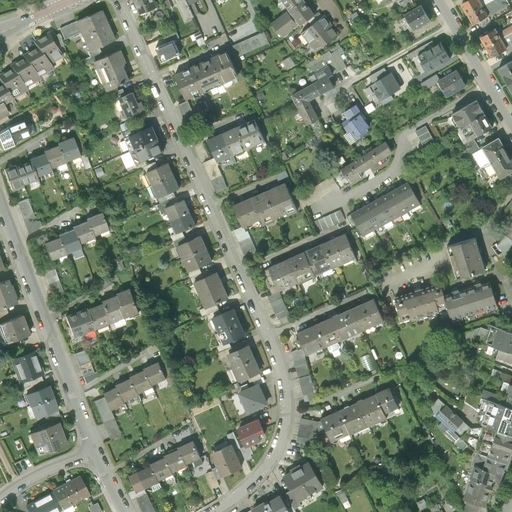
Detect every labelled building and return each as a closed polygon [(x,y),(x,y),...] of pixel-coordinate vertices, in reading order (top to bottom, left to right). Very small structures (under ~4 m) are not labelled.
[(153,0),(131,0),(139,16),(157,8),(153,0)] [(168,0),(167,0),(163,2),(167,11),(172,9),(168,0)] [(185,0),(178,0),(175,2),(184,22),(193,17),(193,16),(188,6),(185,0)] [(279,0),(299,27),(308,21),(315,16),(303,0),(279,0)] [(411,0),(403,0),(398,3),(402,9),(413,3),(411,0)] [(469,0),(461,5),(466,15),(482,6),(480,3),(478,0),(469,0)] [(493,0),(482,6),(486,13),(508,0),(493,0)] [(198,13),(194,3),(188,6),(193,16),(198,13)] [(421,6),(404,16),(405,18),(411,28),(414,32),(431,22),(421,6)] [(482,6),(466,15),(472,25),(488,16),(486,13),(482,6)] [(345,19),(350,16),(353,15),(350,10),(342,15),(345,19)] [(100,11),(74,23),(78,33),(87,52),(98,47),(113,40),(100,11)] [(287,12),(271,24),(282,38),(297,26),(287,12)] [(308,21),(311,26),(322,17),(319,13),(315,16),(308,21)] [(350,16),(353,21),(359,18),(356,13),(353,15),(350,16)] [(311,26),(301,34),(308,44),(332,25),(325,16),(322,17),(311,26)] [(411,28),(405,18),(399,21),(405,32),(411,28)] [(64,39),(78,33),(74,23),(59,29),(64,39)] [(332,25),(308,44),(316,53),(339,34),(332,25)] [(498,35),(501,39),(510,34),(511,33),(511,25),(503,31),(504,32),(498,35)] [(495,29),(479,38),(485,49),(501,39),(498,35),(495,29)] [(269,43),(264,32),(231,47),(236,58),(269,43)] [(49,33),(32,42),(35,47),(40,56),(49,65),(63,57),(58,48),(52,38),(49,33)] [(59,34),(52,38),(58,48),(63,45),(59,34)] [(501,39),(485,49),(491,58),(506,49),(501,39)] [(172,41),(154,50),(161,65),(179,56),(172,41)] [(415,51),(418,57),(435,47),(432,41),(415,51)] [(418,57),(417,57),(427,74),(450,60),(441,44),(435,47),(418,57)] [(40,56),(35,47),(21,55),(23,58),(27,65),(39,78),(54,70),(49,65),(40,56)] [(98,47),(87,52),(89,58),(98,54),(101,53),(98,47)] [(327,67),(333,76),(347,68),(339,55),(344,53),(341,48),(331,54),(329,51),(306,64),(312,76),(315,74),(327,67)] [(101,60),(91,64),(104,92),(116,87),(129,81),(122,65),(124,64),(118,52),(101,60)] [(226,52),(209,60),(220,85),(238,77),(226,52)] [(98,54),(89,58),(83,61),(86,67),(91,64),(101,60),(98,54)] [(290,57),(281,62),(286,71),(295,65),(290,57)] [(27,65),(23,58),(9,66),(10,69),(15,77),(25,88),(41,80),(39,78),(27,65)] [(220,85),(209,60),(192,68),(204,93),(220,85)] [(511,61),(497,70),(511,95),(511,61)] [(388,66),(372,75),(375,81),(391,72),(388,66)] [(314,84),(320,96),(334,89),(328,78),(333,76),(327,67),(315,74),(318,81),(314,84)] [(187,101),(204,93),(192,68),(173,77),(185,102),(187,101)] [(15,77),(10,69),(0,74),(0,84),(1,85),(12,101),(28,91),(25,88),(15,77)] [(440,81),(437,82),(447,98),(466,87),(457,71),(440,81)] [(395,72),(372,85),(377,92),(379,91),(383,99),(394,93),(404,87),(395,72)] [(430,87),(437,82),(440,81),(437,76),(427,82),(430,87)] [(290,97),(296,108),(309,102),(320,96),(314,84),(290,97)] [(12,101),(1,85),(0,85),(0,120),(9,115),(3,106),(12,101)] [(118,92),(116,87),(104,92),(106,97),(111,95),(118,92)] [(114,101),(116,100),(125,96),(123,90),(118,92),(111,95),(114,101)] [(263,92),(255,95),(257,101),(265,98),(263,92)] [(74,95),(78,103),(82,100),(78,93),(74,95)] [(137,104),(132,93),(125,96),(116,100),(125,120),(145,111),(141,102),(137,104)] [(394,93),(383,99),(386,104),(397,98),(394,93)] [(186,127),(197,122),(187,101),(185,102),(176,106),(186,127)] [(451,115),(460,129),(484,115),(476,101),(451,115)] [(299,113),(307,127),(309,126),(319,121),(309,102),(296,108),(299,113)] [(356,106),(342,114),(347,121),(341,124),(348,135),(350,134),(356,142),(370,132),(368,130),(370,128),(365,122),(367,120),(363,114),(361,115),(356,106)] [(5,129),(24,122),(26,121),(22,112),(2,123),(5,129)] [(492,128),(484,115),(460,129),(467,142),(473,138),(492,128)] [(235,128),(246,151),(266,142),(255,119),(235,128)] [(326,136),(319,121),(309,126),(318,141),(326,136)] [(25,127),(24,122),(5,129),(0,132),(0,151),(1,153),(13,148),(12,144),(29,137),(25,127)] [(25,127),(29,137),(34,135),(30,125),(25,127)] [(426,126),(415,132),(424,148),(435,142),(426,126)] [(134,135),(124,140),(130,153),(157,140),(152,128),(134,135)] [(221,135),(231,158),(246,151),(235,128),(221,135)] [(124,140),(134,135),(132,129),(121,134),(124,140)] [(221,135),(205,142),(213,159),(216,165),(231,158),(221,135)] [(326,136),(318,141),(312,144),(316,150),(330,141),(326,136)] [(473,138),(467,142),(460,146),(464,153),(477,145),(473,138)] [(72,139),(56,145),(57,147),(63,164),(79,157),(72,139)] [(157,140),(130,153),(135,165),(145,160),(163,153),(157,140)] [(499,140),(482,150),(490,164),(508,154),(499,140)] [(386,142),(339,172),(348,186),(361,177),(359,174),(393,152),(386,142)] [(477,145),(464,153),(461,154),(464,159),(480,151),(477,145)] [(64,165),(63,164),(57,147),(42,153),(43,155),(49,171),(64,165)] [(511,161),(508,154),(490,164),(500,181),(511,174),(511,161)] [(49,171),(43,155),(28,161),(29,163),(35,179),(50,173),(49,171)] [(85,155),(79,157),(84,169),(90,167),(85,155)] [(216,165),(213,159),(203,164),(216,193),(217,195),(218,195),(220,195),(222,193),(227,190),(216,165)] [(145,160),(135,165),(138,170),(143,168),(147,166),(145,160)] [(35,179),(29,163),(16,168),(15,165),(2,170),(11,193),(23,189),(22,186),(36,181),(35,179)] [(146,174),(158,169),(155,163),(147,166),(143,168),(146,174)] [(146,174),(145,174),(151,187),(173,177),(168,164),(158,169),(146,174)] [(332,176),(298,198),(303,209),(338,186),(332,176)] [(173,177),(151,187),(156,200),(157,199),(173,193),(179,190),(173,177)] [(413,180),(408,183),(414,193),(419,191),(413,180)] [(408,183),(398,188),(411,210),(420,205),(414,193),(408,183)] [(299,214),(286,184),(265,193),(277,221),(286,217),(287,219),(299,214)] [(96,189),(91,185),(88,189),(93,193),(96,189)] [(398,188),(389,193),(402,215),(411,210),(398,188)] [(173,193),(157,199),(160,205),(168,201),(175,198),(173,193)] [(264,226),(277,221),(265,193),(252,199),(262,222),(264,226)] [(380,198),(392,221),(402,215),(389,193),(380,198)] [(370,204),(383,226),(392,221),(380,198),(370,204)] [(262,222),(252,199),(234,207),(243,227),(244,230),(262,222)] [(27,200),(16,204),(22,221),(34,217),(27,200)] [(164,210),(170,207),(168,201),(160,205),(156,206),(159,212),(164,210)] [(170,207),(164,210),(169,222),(189,213),(184,201),(170,207)] [(360,209),(372,231),(383,226),(370,204),(360,209)] [(360,209),(350,215),(356,226),(362,237),(372,231),(360,209)] [(340,211),(318,220),(323,231),(345,222),(340,211)] [(189,213),(169,222),(175,235),(181,232),(195,226),(189,213)] [(85,220),(86,223),(91,237),(108,231),(101,214),(85,220)] [(356,226),(350,215),(346,217),(352,228),(356,226)] [(34,217),(22,221),(27,236),(41,227),(39,222),(36,223),(34,217)] [(70,229),(71,231),(77,246),(93,240),(91,237),(86,223),(70,229)] [(244,230),(243,227),(233,231),(246,259),(257,254),(247,232),(245,233),(244,230)] [(56,237),(57,240),(64,256),(79,250),(77,246),(71,231),(56,237)] [(181,232),(175,235),(170,237),(173,242),(184,237),(181,232)] [(345,235),(323,245),(334,269),(356,260),(345,235)] [(447,244),(458,279),(485,270),(475,235),(447,244)] [(511,260),(511,239),(504,235),(497,246),(508,265),(511,260)] [(187,243),(184,237),(173,242),(175,248),(187,243)] [(187,243),(175,248),(181,261),(206,250),(200,237),(187,243)] [(57,240),(43,245),(50,263),(64,257),(64,256),(57,240)] [(323,245),(304,253),(315,278),(334,269),(323,245)] [(206,250),(181,261),(187,274),(199,268),(212,263),(206,250)] [(286,261),(297,285),(315,278),(304,253),(286,261)] [(268,270),(278,294),(297,285),(286,261),(268,270)] [(119,273),(124,270),(121,263),(115,265),(119,273)] [(187,274),(192,284),(204,279),(199,268),(187,274)] [(54,270),(43,275),(51,297),(63,292),(54,270)] [(271,297),(278,294),(268,270),(261,273),(271,297)] [(96,275),(99,281),(105,279),(103,273),(96,275)] [(204,279),(192,284),(204,310),(216,305),(228,299),(216,273),(204,279)] [(0,294),(15,289),(13,282),(11,283),(10,278),(0,281),(0,294)] [(467,285),(474,311),(497,304),(490,278),(467,285)] [(441,282),(395,296),(402,318),(411,315),(412,318),(440,310),(440,307),(448,305),(444,292),(441,282)] [(474,311),(467,285),(444,292),(448,305),(451,318),(474,311)] [(15,289),(0,294),(0,309),(19,303),(16,296),(18,295),(15,289)] [(115,298),(124,321),(140,315),(131,290),(115,296),(115,298)] [(63,292),(51,297),(54,306),(66,301),(63,292)] [(278,294),(271,297),(268,298),(278,322),(289,317),(278,294)] [(124,321),(115,298),(101,304),(102,306),(109,327),(124,321)] [(351,309),(361,331),(384,321),(374,298),(351,309)] [(216,305),(204,310),(199,312),(202,317),(205,316),(218,310),(216,305)] [(109,327),(102,306),(87,312),(95,332),(109,327)] [(95,332),(87,312),(86,309),(75,313),(84,336),(95,332)] [(351,309),(333,317),(343,339),(361,331),(351,309)] [(205,316),(208,321),(221,316),(218,310),(205,316)] [(221,316),(208,321),(219,346),(228,342),(244,335),(233,311),(221,316)] [(84,336),(75,313),(64,317),(73,340),(84,336)] [(17,339),(30,334),(23,315),(0,323),(0,335),(3,344),(17,339)] [(315,325),(325,348),(327,347),(337,342),(343,339),(333,317),(315,325)] [(494,346),(499,348),(511,352),(511,331),(489,323),(487,328),(485,336),(482,342),(489,345),(494,346)] [(315,325),(297,333),(303,347),(307,356),(325,348),(315,325)] [(485,336),(487,328),(481,325),(460,332),(464,343),(474,340),(473,334),(478,333),(485,336)] [(20,348),(17,339),(3,344),(7,353),(20,348)] [(216,347),(219,353),(230,348),(228,342),(219,346),(216,347)] [(337,342),(327,347),(329,351),(332,353),(338,350),(340,347),(337,342)] [(484,344),(472,346),(474,353),(486,350),(484,344)] [(233,354),(226,357),(238,383),(248,379),(260,373),(249,347),(233,354)] [(307,356),(303,347),(291,353),(299,380),(304,402),(316,401),(304,357),(307,356)] [(220,360),(226,357),(233,354),(230,348),(219,353),(218,354),(220,360)] [(496,357),(511,362),(511,352),(499,348),(496,357)] [(464,353),(458,350),(455,357),(462,359),(464,353)] [(85,351),(74,355),(85,385),(98,377),(97,373),(93,374),(85,351)] [(36,352),(11,360),(19,382),(41,374),(44,373),(36,352)] [(369,355),(360,358),(366,373),(375,369),(369,355)] [(142,370),(143,372),(150,388),(166,381),(158,363),(142,370)] [(491,374),(509,380),(511,381),(511,378),(511,374),(493,367),(491,374)] [(129,379),(130,381),(137,396),(151,390),(150,388),(143,372),(129,379)] [(263,378),(260,373),(248,379),(250,384),(263,378)] [(41,374),(19,382),(21,388),(33,383),(43,380),(41,374)] [(265,384),(263,379),(254,382),(256,388),(262,386),(265,384)] [(116,387),(117,388),(123,405),(138,399),(137,396),(130,381),(116,387)] [(33,383),(21,388),(24,394),(27,393),(36,390),(33,383)] [(36,390),(27,393),(31,404),(55,396),(51,384),(36,390)] [(390,385),(376,391),(388,417),(394,414),(391,408),(398,405),(390,385)] [(262,386),(243,394),(251,411),(270,403),(262,386)] [(102,395),(104,399),(110,413),(120,408),(121,412),(126,410),(123,405),(117,388),(102,395)] [(504,404),(506,397),(483,388),(481,395),(504,404)] [(357,400),(369,426),(388,417),(376,391),(357,400)] [(499,411),(504,409),(505,404),(504,404),(481,395),(477,403),(499,411)] [(55,396),(31,404),(36,417),(45,414),(58,409),(60,409),(55,396)] [(431,405),(435,415),(445,404),(438,397),(431,405)] [(104,399),(93,404),(110,442),(120,437),(110,413),(104,399)] [(339,408),(349,431),(350,434),(369,426),(357,400),(339,408)] [(448,426),(454,431),(464,421),(445,404),(435,415),(448,426)] [(504,409),(501,417),(511,420),(511,406),(505,404),(504,409)] [(483,423),(496,428),(499,416),(473,407),(470,414),(483,423)] [(339,408),(321,416),(331,439),(349,431),(339,408)] [(58,409),(45,414),(47,420),(60,415),(58,409)] [(60,415),(47,420),(49,426),(58,422),(62,421),(60,415)] [(499,416),(496,428),(511,433),(511,420),(501,417),(499,416)] [(320,422),(301,418),(296,442),(316,445),(320,422)] [(241,428),(249,445),(263,438),(261,433),(267,430),(262,419),(241,428)] [(30,433),(38,456),(67,446),(58,422),(49,426),(30,433)] [(454,431),(448,426),(443,432),(463,450),(468,444),(454,431)] [(511,433),(496,428),(488,454),(507,461),(511,446),(511,433)] [(226,436),(231,445),(234,452),(240,449),(233,433),(226,436)] [(203,464),(194,441),(179,447),(179,450),(186,465),(193,462),(195,467),(203,464)] [(231,445),(211,454),(217,468),(221,477),(241,469),(234,452),(231,445)] [(249,445),(240,449),(246,461),(251,458),(249,455),(253,453),(249,445)] [(186,465),(179,450),(165,456),(166,458),(172,473),(187,467),(186,465)] [(470,464),(483,469),(488,454),(475,450),(470,464)] [(496,473),(502,476),(507,461),(488,454),(483,469),(480,478),(493,483),(496,473)] [(172,473),(166,458),(151,464),(152,467),(158,482),(173,475),(172,473)] [(323,486),(308,460),(282,474),(291,489),(297,500),(323,486)] [(158,482),(152,467),(128,477),(135,493),(151,486),(153,491),(161,488),(158,482)] [(221,477),(217,468),(212,470),(213,472),(217,481),(222,479),(221,477)] [(217,481),(213,472),(206,476),(212,490),(220,487),(217,481)] [(50,487),(51,490),(61,509),(89,494),(78,473),(50,487)] [(480,504),(485,506),(493,483),(480,478),(472,475),(464,498),(467,499),(480,504)] [(299,505),(297,500),(291,489),(285,492),(292,504),(294,508),(299,505)] [(51,490),(24,504),(28,511),(63,511),(61,509),(51,490)] [(344,491),(338,494),(342,502),(349,499),(344,491)] [(264,498),(252,505),(255,511),(290,511),(288,507),(279,492),(265,500),(264,498)] [(136,499),(141,511),(155,511),(146,494),(136,499)] [(424,498),(417,501),(420,508),(427,504),(424,498)] [(477,511),(480,504),(467,499),(463,509),(465,511),(477,511)] [(98,511),(101,511),(97,502),(88,506),(90,511),(98,511)] [(433,511),(440,509),(436,502),(430,505),(433,511)]
